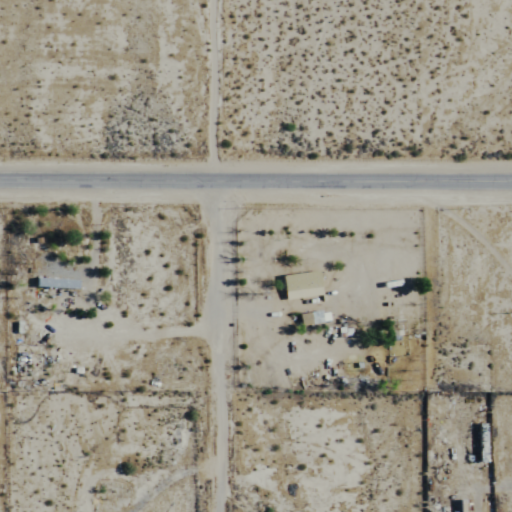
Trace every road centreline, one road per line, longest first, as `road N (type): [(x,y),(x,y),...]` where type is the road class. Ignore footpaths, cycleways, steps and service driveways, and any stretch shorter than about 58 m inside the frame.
road 1 (tertiary): [(511,183),(0,181)]
road 2 (residential): [(213,183),(212,511)]
road 3 (residential): [(213,183),(213,0)]
